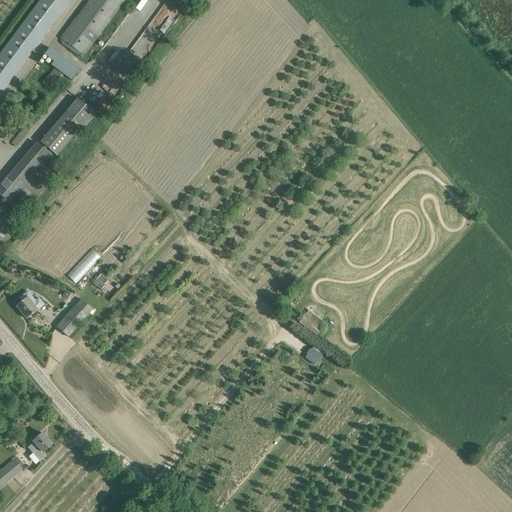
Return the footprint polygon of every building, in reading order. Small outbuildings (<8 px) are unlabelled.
[(39,0),(0,53),(0,94),(69,0),(39,0)] [(124,0),(89,0),(61,38),(70,45),(68,47),(82,57),(124,0)] [(166,0),(159,15),(172,22),(171,25),(177,28),(192,2),(188,0),(166,0)] [(45,61),(77,79),(84,66),(52,48),(45,61)] [(55,67),(44,82),(52,89),(63,73),(55,67)] [(97,114),(78,98),(41,142),(57,156),(83,126),(85,128),(97,114)] [(30,133),(24,128),(12,143),(18,148),(30,133)] [(0,195),(23,215),(64,166),(37,143),(0,186),(0,195)] [(4,217),(0,221),(0,236),(1,238),(13,227),(4,217)] [(92,249),(68,276),(76,284),(101,258),(92,249)] [(95,284),(104,289),(109,279),(100,274),(95,284)] [(39,299),(36,301),(28,292),(19,298),(22,302),(16,306),(27,319),(38,310),(37,310),(44,304),(39,299)] [(67,337),(91,311),(93,313),(95,311),(82,299),(56,327),(67,337)] [(309,310),(299,322),(318,337),(326,324),(309,310)] [(28,448),(33,453),(40,461),(46,455),(43,452),(53,444),(43,433),(33,441),(34,442),(28,448)] [(14,460),(0,471),(0,487),(22,470),(14,460)]
